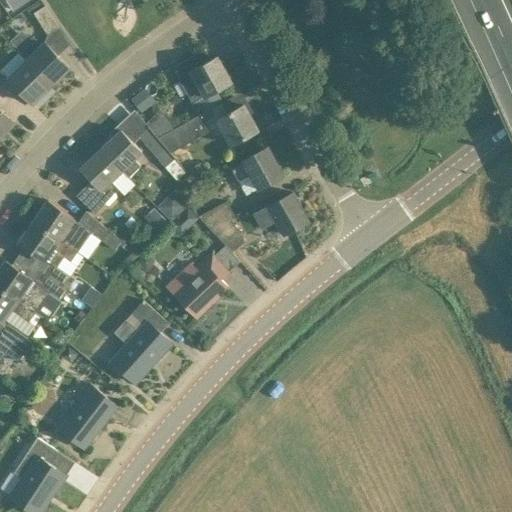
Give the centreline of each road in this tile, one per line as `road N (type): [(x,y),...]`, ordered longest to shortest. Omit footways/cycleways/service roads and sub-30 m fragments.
road 1 (tertiary): [(104,511),(265,320),(365,232)]
road 2 (residential): [(0,203),(40,152),(134,63),(227,0)]
road 3 (residential): [(365,232),(230,0)]
road 4 (tertiary): [(365,232),(511,126)]
